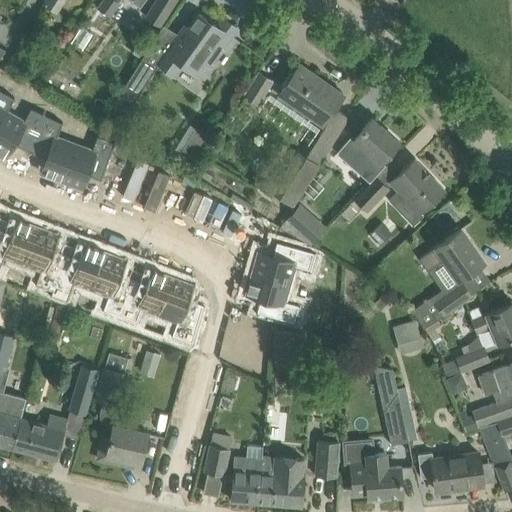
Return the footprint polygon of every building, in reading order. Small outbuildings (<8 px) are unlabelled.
[(58,13),(66,0),(46,0),(44,4),(58,13)] [(102,0),(97,8),(108,16),(119,2),(118,1),(118,0),(137,0),(142,3),(144,0),(102,0)] [(157,0),(145,20),(160,29),(178,0),(157,0)] [(175,37),(156,65),(173,77),(181,67),(195,77),(204,65),(210,70),(213,66),(210,64),(221,47),(223,48),(237,29),(223,19),(217,27),(198,14),(180,40),(175,37)] [(142,55),(116,98),(130,107),(156,65),(142,55)] [(321,125),(331,111),(342,94),(299,64),(278,95),(321,125)] [(242,95),(258,105),(273,81),(257,71),(242,95)] [(7,111),(0,122),(0,153),(5,156),(13,143),(29,151),(46,115),(31,108),(23,120),(7,111)] [(291,206),(319,165),(349,119),(336,109),(324,127),(306,156),(297,150),(270,193),(291,206)] [(46,115),(29,151),(46,159),(40,173),(61,180),(75,143),(57,136),(62,123),(46,115)] [(350,136),(334,154),(367,183),(383,165),(380,162),(385,156),(399,141),(372,118),(359,133),(353,139),(350,136)] [(75,143),(61,180),(81,188),(86,174),(101,180),(115,142),(97,135),(92,149),(75,143)] [(414,158),(399,172),(389,181),(402,195),(393,204),(413,225),(423,215),(419,211),(443,189),(414,158)] [(367,211),(389,188),(375,175),(353,198),(339,213),(348,221),(362,207),(367,211)] [(327,226),(300,201),(279,225),(309,244),(327,226)] [(0,226),(0,260),(2,256),(23,263),(37,226),(17,218),(12,232),(0,226)] [(380,223),(370,234),(380,244),(391,233),(380,223)] [(37,226),(23,263),(40,270),(35,284),(52,290),(66,252),(53,247),(58,234),(37,226)] [(458,278),(466,273),(483,261),(460,228),(435,246),(419,258),(428,270),(444,258),(458,278)] [(257,251),(251,272),(290,283),(295,266),(309,270),(314,252),(276,241),(272,255),(257,251)] [(66,252),(52,290),(69,296),(74,282),(91,289),(105,251),(84,244),(79,257),(66,252)] [(105,251),(91,289),(107,295),(102,309),(119,315),(133,278),(120,273),(125,259),(105,251)] [(133,278),(119,315),(136,322),(141,308),(158,314),(172,277),(152,269),(147,283),(133,278)] [(251,272),(246,293),(260,297),(256,312),(294,323),(299,305),(285,300),(290,283),(251,272)] [(172,277),(158,314),(176,321),(171,335),(193,343),(204,304),(187,298),(193,284),(172,277)] [(424,327),(443,313),(469,294),(461,282),(434,301),(415,314),(424,327)] [(13,314),(12,314),(17,294),(2,289),(0,298),(0,373),(4,374),(12,343),(6,342),(13,314)] [(384,294),(375,302),(383,311),(392,303),(384,294)] [(69,306),(58,303),(48,334),(59,338),(69,306)] [(498,343),(506,340),(511,337),(511,303),(486,314),(472,320),(476,331),(491,325),(498,343)] [(231,333),(224,357),(262,368),(274,327),(243,318),(238,335),(231,333)] [(418,327),(395,333),(399,349),(422,342),(418,327)] [(303,332),(275,330),(272,355),(301,358),(303,332)] [(462,371),(489,360),(483,347),(456,358),(462,371)] [(152,376),(158,355),(144,350),(138,372),(152,376)] [(123,373),(122,373),(126,358),(107,353),(103,368),(102,367),(93,397),(115,404),(123,373)] [(81,361),(68,407),(86,412),(99,367),(81,361)] [(497,403),(511,397),(511,363),(492,370),(478,375),(484,394),(493,391),(497,403)] [(392,369),(375,366),(385,409),(383,411),(390,444),(408,440),(417,438),(405,385),(396,387),(392,369)] [(0,444),(12,448),(20,417),(26,398),(0,391),(0,444)] [(472,409),(478,424),(497,417),(492,403),(472,409)] [(56,459),(61,440),(67,419),(49,414),(46,424),(20,417),(12,448),(56,459)] [(472,414),(461,419),(466,432),(477,428),(472,414)] [(511,414),(479,426),(495,467),(511,459),(511,458),(502,434),(511,430),(511,414)] [(140,461),(148,430),(113,421),(109,437),(103,436),(97,458),(124,465),(125,458),(140,461)] [(223,474),(227,455),(229,449),(225,448),(227,440),(211,437),(204,470),(223,474)] [(335,477),(338,441),(318,440),(316,475),(335,477)] [(370,440),(343,442),(346,468),(350,467),(352,493),(367,491),(368,496),(402,494),(400,474),(399,466),(384,468),(382,453),(371,454),(370,440)] [(235,456),(231,500),(258,502),(261,457),(262,446),(247,445),(246,457),(235,456)] [(478,452),(432,459),(431,452),(417,454),(420,478),(433,476),(436,491),(482,484),(478,452)] [(304,474),(301,474),(302,457),(275,455),(274,459),(261,457),(258,502),(302,506),(304,474)] [(511,459),(495,467),(504,490),(511,486),(511,459)]
